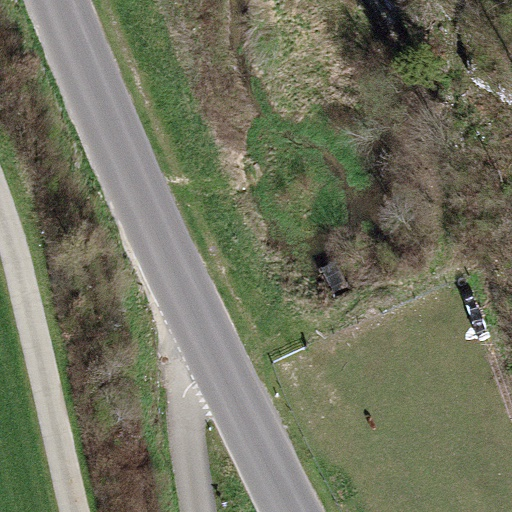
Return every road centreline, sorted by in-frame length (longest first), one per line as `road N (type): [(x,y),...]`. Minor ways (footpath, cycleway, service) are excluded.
road 1 (secondary): [(61,0),(136,190),(214,355)]
road 2 (track): [(0,208),(74,511)]
road 3 (secondary): [(214,355),(290,511)]
road 4 (residential): [(199,511),(184,396),(214,355)]
